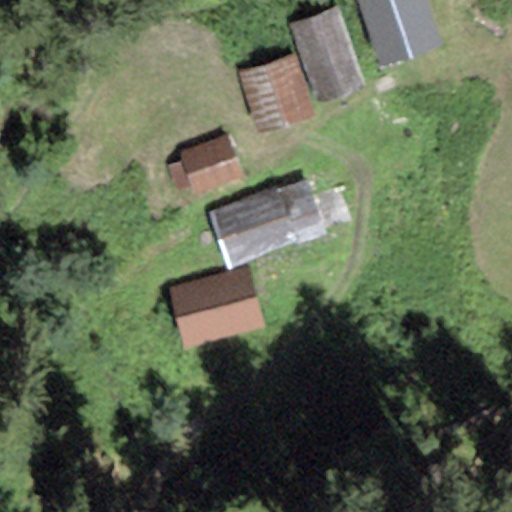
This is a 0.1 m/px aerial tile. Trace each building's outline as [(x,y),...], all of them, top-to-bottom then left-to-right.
[(404,0),(417,56),(467,45),(457,0),(404,0)] [(301,27),(323,93),(363,79),(342,14),(301,27)] [(244,80),(260,125),(309,108),(292,62),(244,80)] [(189,161),(198,187),(239,173),(230,147),(189,161)] [(224,218),(240,253),(303,225),(287,190),(224,218)] [(261,319),(248,273),(177,292),(189,338),(261,319)]
